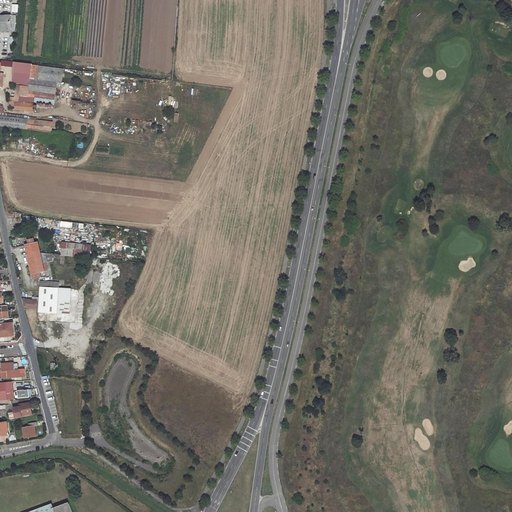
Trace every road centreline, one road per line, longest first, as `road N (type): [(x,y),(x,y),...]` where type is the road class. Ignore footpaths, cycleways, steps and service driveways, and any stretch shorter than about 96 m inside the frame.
road 1 (primary): [(261,422),(333,91)]
road 2 (residential): [(32,349),(51,438),(0,454)]
road 3 (residential): [(3,214),(32,349)]
